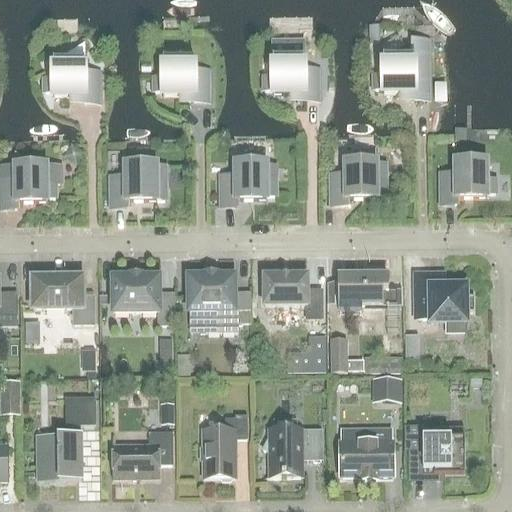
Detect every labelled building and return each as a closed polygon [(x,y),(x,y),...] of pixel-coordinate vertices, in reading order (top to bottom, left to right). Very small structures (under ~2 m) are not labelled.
[(368,28),(368,45),(379,45),(379,27),(372,27),(368,27),(368,28)] [(382,78),(374,78),(374,92),(383,92),(383,97),(384,97),(384,96),(399,96),(413,96),(413,102),(415,102),(426,102),(428,102),(428,73),(414,73),(413,44),(412,44),(412,45),(404,50),(397,39),(380,48),(387,59),(383,59),(382,59),(382,78)] [(272,79),(264,80),(264,93),(272,93),(272,98),(274,98),(274,97),(287,97),(303,97),(303,103),(316,103),(318,103),(317,74),(304,74),(304,59),(303,44),(272,44),(272,60),(272,79)] [(83,105),(98,105),(98,76),(84,76),(84,47),(83,48),(57,63),(54,63),(54,62),(52,62),(53,81),(44,81),(44,95),(53,95),(53,100),(54,100),(54,99),(83,99),(83,105)] [(162,80),(154,80),(154,94),(162,94),(163,99),(164,99),(164,98),(193,98),(193,104),(208,104),(208,75),(194,75),(194,61),(193,61),(163,61),(162,61),(162,80)] [(446,85),(435,85),(435,103),(446,103),(446,85)] [(14,168),(0,168),(0,182),(1,183),(1,212),(16,212),(16,206),(45,205),(45,206),(46,206),(46,201),(54,201),(54,198),(54,187),(59,187),(59,169),(46,169),(46,168),(41,168),(14,156),(14,168)] [(454,178),(441,178),(441,207),(456,207),(456,201),(485,201),(485,202),(486,202),(486,197),(494,197),(494,183),(486,183),(486,163),(454,163),(454,178)] [(344,179),(331,179),(331,208),(346,208),(346,202),(375,202),(375,203),(376,203),(376,198),(384,198),(384,184),(376,184),(376,164),(344,165),(344,179)] [(234,180),(221,180),(221,209),(236,209),(236,203),(265,203),(265,204),(266,204),(266,199),(274,199),(274,169),(266,170),(266,166),(234,166),(234,180)] [(165,200),(164,200),(164,173),(165,173),(165,169),(156,170),(156,167),(124,167),(124,181),(111,181),(111,210),(126,210),(126,204),(155,204),(155,205),(156,205),(156,204),(164,203),(164,204),(165,204),(165,200)] [(369,279),(338,279),(338,284),(338,308),(339,316),(360,316),(360,310),(382,309),(402,309),(402,293),(388,293),(388,279),(385,279),(385,272),(369,273),(369,279)] [(465,290),(444,290),(433,290),(433,278),(415,278),(416,322),(430,322),(430,326),(446,326),(446,336),(466,336),(466,316),(474,316),(474,300),(466,300),(465,290)] [(188,281),(188,315),(205,315),(205,336),(237,336),(237,327),(250,327),(250,300),(234,300),(234,280),(217,280),(217,279),(205,279),(205,280),(188,281)] [(307,293),(307,279),(263,280),(264,309),(306,309),(306,323),(322,323),(321,293),(307,293)] [(174,301),(158,301),(158,281),(141,281),(141,280),(129,280),(129,281),(112,282),(113,316),(161,316),(161,328),(175,328),(174,301)] [(82,282),(32,282),(33,313),(72,312),(72,329),(95,329),(94,299),(82,299),(82,282)] [(0,329),(17,329),(16,296),(0,296),(0,329)] [(418,339),(405,339),(405,363),(418,363),(418,339)] [(325,340),(313,340),(313,356),(325,356),(325,340)] [(330,344),(331,376),(346,376),(346,375),(363,375),(362,364),(346,365),(346,344),(330,344)] [(95,354),(83,354),(84,375),(87,375),(96,374),(95,354)] [(172,357),(160,357),(160,371),(173,371),(172,357)] [(177,359),(177,379),(189,379),(189,358),(177,359)] [(385,361),(385,377),(401,377),(401,361),(385,361)] [(0,419),(20,419),(20,384),(0,384),(0,419)] [(399,385),(375,384),(374,404),(399,405),(399,385)] [(95,429),(95,402),(65,402),(65,429),(95,429)] [(174,407),(161,407),(162,428),(174,428),(174,407)] [(200,455),(200,461),(202,464),(203,482),(220,482),(221,485),(231,485),(232,482),(235,482),(235,443),(247,443),(247,419),(234,419),(234,422),(224,422),(224,434),(202,435),(202,452),(200,455)] [(422,454),(410,454),(410,480),(444,480),(464,479),(464,441),(464,431),(440,431),(440,442),(422,442),(422,454)] [(322,433),(301,434),(301,433),(269,434),(269,441),(262,453),(269,457),(269,481),(301,481),(301,464),(310,464),(309,443),(322,443),(322,433)] [(340,481),(359,481),(359,483),(376,483),(376,480),(393,480),(392,447),(390,447),(390,434),(343,435),(343,448),(340,448),(340,481)] [(148,436),(148,450),(112,451),(112,483),(159,483),(159,469),(173,469),(172,436),(148,436)] [(38,484),(81,484),(80,441),(38,441),(38,484)]
